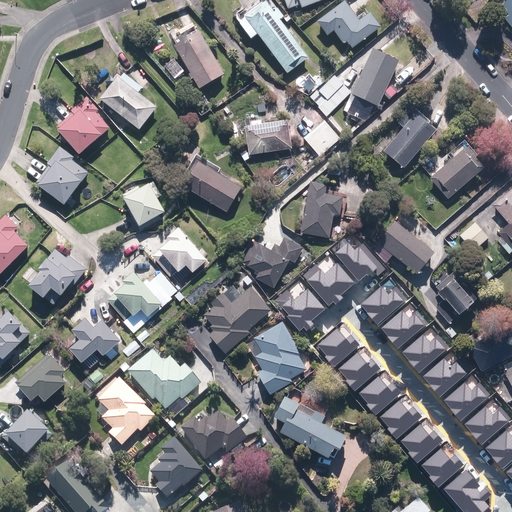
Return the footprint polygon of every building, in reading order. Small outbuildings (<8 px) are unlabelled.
[(221,0),(210,0),(210,1),(222,22),(231,16),(221,0)] [(299,5),(300,9),(324,0),(283,0),(287,10),(299,5)] [(511,0),(507,0),(499,7),(507,16),(504,19),(511,28),(511,0)] [(263,3),(243,19),(286,75),(306,59),(263,3)] [(341,3),(314,23),(325,37),(332,32),(342,45),(345,43),(350,49),(378,28),(367,15),(357,23),(341,3)] [(222,75),(196,33),(172,47),(198,90),(222,75)] [(350,95),(376,106),(396,63),(369,51),(350,95)] [(326,117),(349,95),(331,76),(308,98),(326,117)] [(115,79),(98,101),(137,131),(154,109),(115,79)] [(54,129),(77,156),(108,129),(95,113),(96,112),(86,99),(72,111),(73,113),(54,129)] [(382,152),(402,169),(432,132),(412,116),(382,152)] [(244,128),(248,156),(289,150),(285,122),(244,128)] [(338,142),(322,123),(302,139),(318,158),(338,142)] [(35,187),(62,206),(86,172),(70,160),(71,158),(58,149),(47,165),(49,167),(35,187)] [(428,180),(446,200),(480,169),(463,150),(428,180)] [(195,165),(181,188),(224,212),(238,189),(195,165)] [(124,199),(120,200),(137,228),(162,213),(153,199),(158,196),(150,183),(137,190),(136,189),(122,197),(124,199)] [(323,186),(307,183),(298,233),(327,238),(331,216),(336,217),(339,198),(321,195),(323,186)] [(511,189),(511,188),(490,206),(507,225),(497,233),(511,250),(511,189)] [(0,272),(26,248),(11,233),(15,229),(4,218),(0,221),(0,272)] [(392,224),(376,244),(414,275),(430,255),(392,224)] [(460,236),(473,250),(487,238),(474,224),(460,236)] [(204,262),(175,229),(164,240),(166,242),(156,250),(157,251),(151,257),(169,277),(182,266),(190,275),(204,262)] [(254,280),(272,289),(287,260),(292,263),(300,247),(283,238),(278,248),(273,245),(270,251),(252,242),(243,258),(249,261),(246,269),(256,274),(254,280)] [(70,289),(85,271),(68,256),(65,259),(54,250),(46,261),(44,260),(35,271),(37,273),(26,286),(42,299),(43,297),(52,304),(67,286),(70,289)] [(141,285),(131,273),(119,283),(121,285),(105,300),(124,321),(123,322),(132,332),(150,317),(148,315),(159,305),(161,307),(171,299),(170,298),(176,292),(160,274),(147,285),(145,282),(141,285)] [(474,300),(452,273),(438,285),(441,289),(435,294),(442,302),(434,308),(446,323),(474,300)] [(208,335),(224,354),(249,333),(246,330),(269,311),(250,288),(240,297),(231,286),(210,304),(213,307),(203,316),(211,326),(209,328),(212,331),(208,335)] [(0,366),(16,352),(13,348),(29,333),(20,324),(18,325),(6,312),(0,317),(0,366)] [(67,351),(79,363),(95,349),(100,355),(116,341),(99,322),(90,330),(82,321),(70,332),(78,341),(67,351)] [(299,355),(281,323),(252,339),(253,340),(246,344),(261,370),(256,373),(268,395),(290,382),(289,380),(305,371),(297,356),(299,355)] [(150,335),(144,328),(134,337),(140,343),(150,335)] [(139,346),(134,341),(122,352),(127,357),(139,346)] [(152,352),(127,374),(151,403),(154,400),(164,411),(178,400),(179,401),(198,385),(183,367),(178,370),(169,359),(162,364),(152,352)] [(46,356),(14,383),(29,401),(35,395),(41,401),(62,383),(57,377),(61,374),(46,356)] [(446,374),(425,361),(400,401),(433,421),(441,406),(431,400),(446,374)] [(511,366),(502,372),(511,391),(511,366)] [(103,377),(96,369),(87,378),(94,386),(103,377)] [(145,405),(118,380),(96,402),(101,407),(96,412),(102,418),(100,420),(111,431),(107,435),(120,446),(136,430),(140,434),(155,418),(143,407),(145,405)] [(284,422),(278,433),(324,458),(329,448),(334,451),(342,437),(318,424),(322,418),(284,397),(273,416),(284,422)] [(3,438),(24,458),(38,443),(42,446),(51,436),(48,433),(46,435),(39,428),(42,424),(30,412),(26,416),(25,415),(3,438)] [(194,420),(180,430),(204,462),(221,449),(226,456),(245,442),(230,422),(226,424),(217,413),(207,421),(205,419),(197,425),(194,420)] [(201,473),(173,439),(160,450),(164,455),(157,462),(159,465),(149,473),(157,484),(154,487),(165,500),(181,487),(183,488),(201,473)] [(511,453),(484,476),(501,498),(509,491),(508,490),(511,486),(511,453)] [(65,464),(45,482),(71,511),(105,511),(106,511),(65,464)] [(428,511),(417,498),(401,511),(397,506),(389,511),(428,511)]
